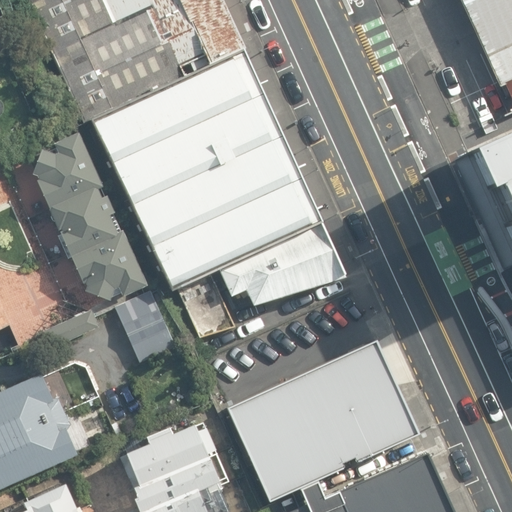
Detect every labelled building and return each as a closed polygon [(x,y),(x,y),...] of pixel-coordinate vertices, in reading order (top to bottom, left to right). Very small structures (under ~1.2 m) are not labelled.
[(30,0),(83,122),(89,119),(248,51),(224,0),(30,0)] [(511,115),(511,0),(459,0),(498,90),(504,87),(511,104),(511,113),(502,118),(503,120),(511,115)] [(318,219),(248,51),(89,119),(173,283),(318,219)] [(462,139),(511,246),(511,115),(503,120),(462,139)] [(40,178),(40,181),(85,286),(88,286),(85,293),(113,304),(115,295),(123,296),(125,299),(148,288),(81,136),(57,144),(53,153),(44,151),(34,176),(40,178)] [(328,230),(244,267),(268,320),(351,283),(328,230)] [(174,350),(148,295),(116,309),(140,365),(174,350)] [(100,326),(93,310),(44,331),(51,347),(100,326)] [(413,436),(373,346),(228,410),(268,499),(299,486),(315,479),(413,436)] [(54,400),(44,375),(0,394),(0,492),(80,457),(69,432),(73,426),(61,400),(54,400)] [(231,511),(221,487),(230,483),(205,423),(176,435),(172,428),(148,438),(152,445),(128,455),(141,486),(136,489),(140,499),(136,500),(141,511),(231,511)] [(305,501),(281,511),(453,511),(427,452),(323,498),(315,479),(299,486),(305,501)] [(83,511),(81,507),(79,508),(68,485),(26,504),(29,511),(83,511)]
